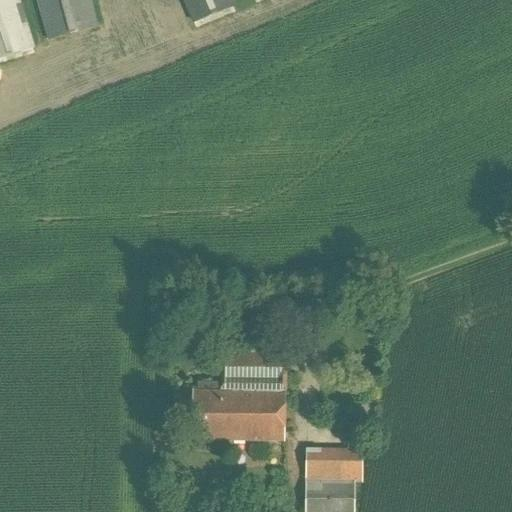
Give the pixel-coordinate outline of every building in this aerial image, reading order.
[(0,0),(0,58),(31,49),(16,0),(0,0)] [(98,28),(90,0),(36,0),(48,42),(98,28)] [(235,8),(231,0),(183,0),(193,25),(235,8)] [(283,442),(285,353),(285,343),(223,342),(222,383),(196,383),(196,392),(192,392),(191,440),(283,442)] [(305,449),(304,511),(353,511),(354,481),(361,481),(362,444),(347,444),(347,450),(305,449)]
